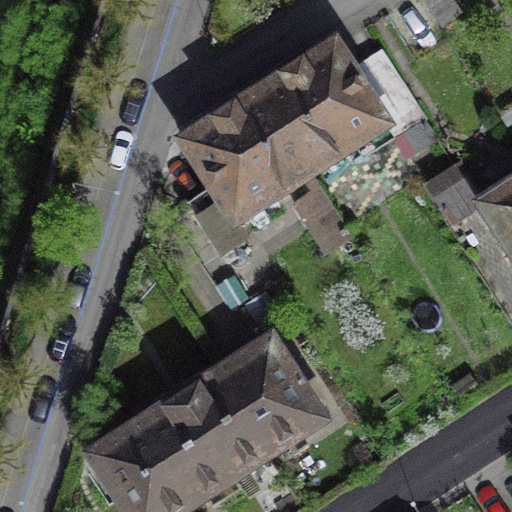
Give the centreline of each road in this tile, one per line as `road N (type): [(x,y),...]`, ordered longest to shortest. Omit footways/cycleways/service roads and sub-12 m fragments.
road 1 (residential): [(34,511),(150,106)]
road 2 (residential): [(150,106),(313,0)]
road 3 (residential): [(511,421),(372,511)]
